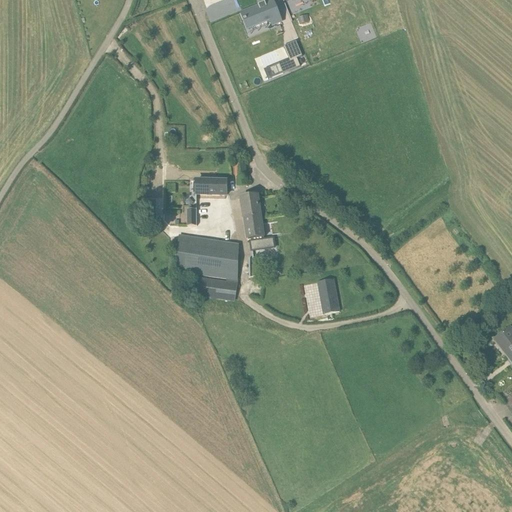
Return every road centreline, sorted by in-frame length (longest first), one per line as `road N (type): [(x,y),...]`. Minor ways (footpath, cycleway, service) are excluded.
road 1 (unclassified): [(511,441),(369,250),(263,166),(193,0)]
road 2 (unclassified): [(0,198),(129,0)]
